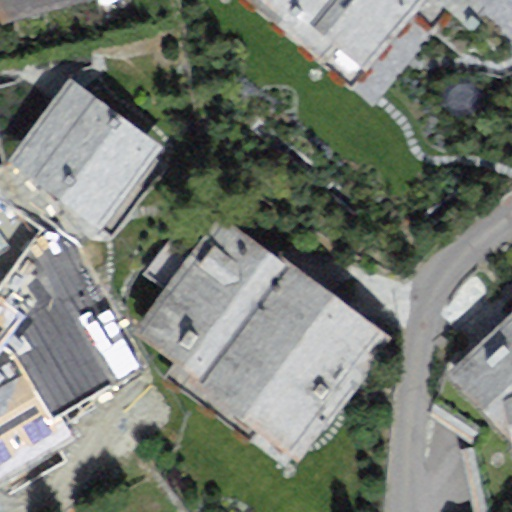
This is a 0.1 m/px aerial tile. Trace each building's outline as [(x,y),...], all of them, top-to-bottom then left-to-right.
[(115,0),(0,0),(0,34),(117,5),(115,0)] [(229,0),(369,116),(444,23),(460,34),(479,12),(463,0),(229,0)] [(103,84),(0,109),(0,111),(26,216),(129,191),(103,84)] [(383,348),(210,220),(113,350),(287,478),(383,348)] [(511,511),(511,316),(440,381),(435,430),(466,452),(480,511),(511,511)] [(0,473),(57,439),(9,360),(0,365),(0,473)]
